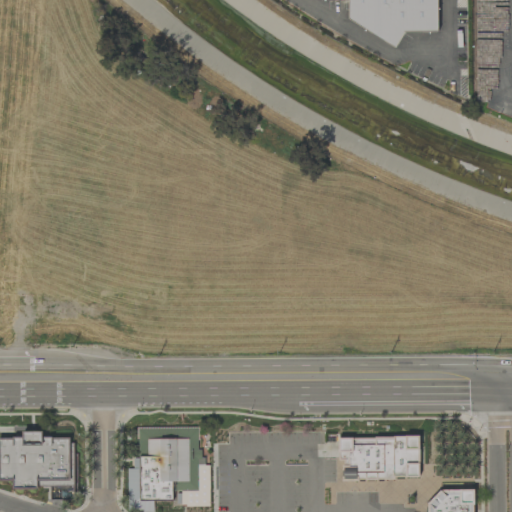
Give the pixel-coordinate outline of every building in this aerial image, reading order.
[(436,0),(347,0),(348,22),(395,47),(403,32),(437,32),(436,0)] [(139,431),(140,502),(199,501),(198,430),(139,431)] [(338,437),(338,460),(342,460),(342,479),(419,479),(418,437),(338,437)] [(0,438),(0,487),(73,487),(72,438),(0,438)] [(427,511),(427,506),(441,493),(476,492),(476,511),(427,511)]
